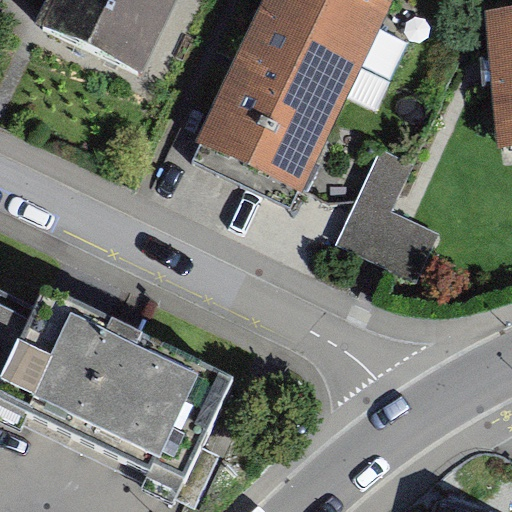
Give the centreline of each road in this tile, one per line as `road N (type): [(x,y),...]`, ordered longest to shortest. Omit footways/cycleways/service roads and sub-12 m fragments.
road 1 (residential): [(442,393),(0,181)]
road 2 (tertiary): [(301,511),(442,393)]
